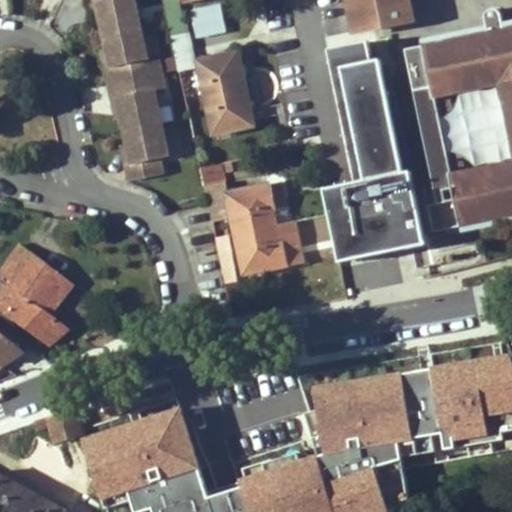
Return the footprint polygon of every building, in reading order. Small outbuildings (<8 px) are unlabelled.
[(111,8),(113,20),(116,33),(145,26),(138,0),(99,0),(100,2),(111,8)] [(182,36),(188,34),(184,16),(181,17),(176,0),(164,0),(172,38),(182,36)] [(346,0),(360,56),(392,49),(389,35),(417,30),(412,9),(450,0),(346,0)] [(105,21),(113,20),(111,8),(100,2),(105,21)] [(225,40),(231,39),(222,2),(189,10),(195,39),(223,32),(225,40)] [(511,26),(504,28),(504,22),(503,18),(501,13),(497,9),(494,7),(491,7),(488,8),(486,9),(485,11),(483,15),(483,19),(485,30),(487,35),(422,49),(421,44),(404,47),(413,89),(430,85),(433,98),(434,98),(497,86),(511,153),(511,157),(449,171),(454,198),(436,201),(428,203),(434,230),(461,225),(459,216),(511,204),(511,26)] [(145,26),(116,33),(120,48),(123,58),(117,68),(120,82),(167,72),(163,56),(153,57),(145,26)] [(417,30),(389,35),(392,49),(404,47),(421,44),(417,30)] [(422,49),(487,35),(485,30),(421,44),(422,49)] [(179,70),(189,68),(182,36),(172,38),(179,69),(179,70)] [(120,48),(112,49),(117,68),(123,58),(120,48)] [(206,100),(246,91),(238,55),(199,63),(206,100)] [(414,215),(411,203),(387,92),(382,70),(345,77),(379,234),(417,226),(414,215)] [(132,107),(135,116),(138,130),(169,123),(162,91),(170,89),(167,72),(120,82),(125,102),(132,107)] [(416,102),(433,98),(430,85),(413,89),(416,102)] [(425,200),(401,90),(387,92),(411,203),(420,201),(425,200)] [(213,135),(253,126),(246,91),(206,100),(213,135)] [(184,94),(186,104),(195,102),(193,92),(184,94)] [(128,118),(135,116),(132,107),(125,102),(128,118)] [(188,115),(198,113),(195,102),(186,104),(188,115)] [(169,123),(138,130),(142,145),(144,156),(138,160),(143,180),(176,174),(173,158),(177,157),(169,123)] [(142,145),(135,147),(138,160),(144,156),(142,145)] [(196,152),(200,170),(221,166),(218,147),(196,152)] [(214,184),(225,182),(221,166),(200,170),(207,207),(208,210),(219,208),(214,184)] [(454,198),(449,171),(431,175),(436,201),(454,198)] [(235,237),(276,228),(273,211),(284,208),(279,185),(228,196),(235,237)] [(420,201),(411,203),(414,215),(422,214),(420,201)] [(511,204),(459,216),(461,225),(511,213),(511,204)] [(276,228),(235,237),(244,277),(302,265),(294,224),(276,228)] [(49,346),(69,330),(50,314),(73,285),(21,245),(0,272),(0,274),(10,282),(16,287),(14,290),(17,293),(4,311),(49,346)] [(218,257),(228,305),(239,303),(235,285),(238,284),(232,255),(218,257)] [(14,290),(16,287),(10,282),(0,295),(0,307),(4,311),(17,293),(14,290)] [(0,363),(4,366),(25,352),(0,332),(0,363)] [(83,441),(104,501),(128,493),(134,511),(147,511),(152,511),(406,511),(412,510),(403,458),(505,441),(503,433),(511,431),(511,358),(510,354),(314,387),(326,455),(319,458),(318,455),(239,481),(242,488),(225,493),(209,498),(181,407),(83,441)] [(76,413),(50,421),(52,429),(56,445),(83,438),(76,413)] [(37,432),(52,429),(50,421),(35,425),(37,432)] [(0,476),(0,511),(65,511),(66,511),(0,476)]
